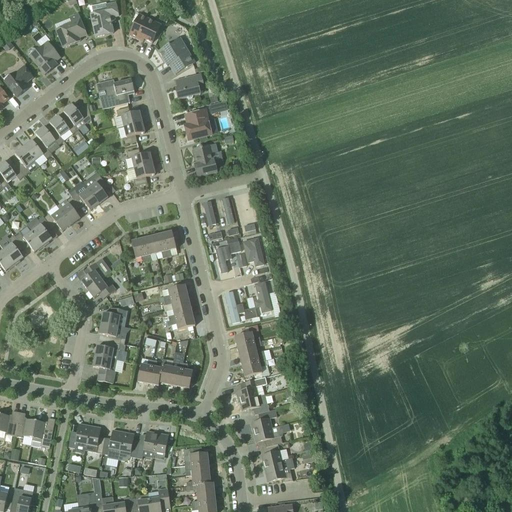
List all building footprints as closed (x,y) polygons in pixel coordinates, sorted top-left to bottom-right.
[(110,19),(118,17),(116,4),(107,6),(106,4),(89,7),(91,16),(96,38),(113,34),(110,19)] [(161,26),(139,16),(137,15),(132,23),(135,24),(129,37),(139,41),(140,38),(152,44),(161,26)] [(79,40),(86,37),(78,16),(70,20),(72,25),(56,32),(64,49),(80,43),(79,40)] [(9,42),(2,48),(6,53),(13,47),(9,42)] [(184,56),(176,43),(159,53),(167,67),(169,66),(176,76),(195,64),(188,53),(184,56)] [(48,44),(37,53),(35,51),(33,49),(31,49),(29,51),(28,54),(29,56),(30,58),(45,77),(57,67),(55,63),(60,59),(48,44)] [(5,83),(17,98),(28,90),(24,85),(33,79),(25,69),(16,75),(16,74),(5,83)] [(186,87),(176,89),(178,101),(187,99),(189,101),(193,100),(193,98),(201,96),(198,87),(203,86),(201,76),(184,80),(186,87)] [(134,92),(131,81),(114,85),(114,82),(109,83),(108,81),(102,82),(97,83),(99,92),(107,91),(110,103),(126,99),(125,94),(134,92)] [(0,112),(3,109),(1,106),(9,100),(0,88),(0,112)] [(216,96),(209,98),(211,105),(218,103),(216,96)] [(70,122),(78,132),(87,125),(91,121),(90,117),(89,110),(84,111),(79,115),(73,106),(70,108),(70,107),(65,111),(66,112),(64,114),(70,122)] [(124,129),(142,124),(142,123),(139,113),(130,115),(129,109),(116,112),(118,118),(121,117),(124,129)] [(206,138),(211,136),(213,134),(214,132),(214,131),(214,129),(213,127),(212,126),(210,125),(208,124),(208,122),(205,112),(186,117),(188,127),(185,127),(189,142),(206,138)] [(56,133),(61,138),(70,132),(73,136),(78,132),(70,122),(65,126),(58,118),(56,119),(55,118),(51,122),(52,123),(50,125),(56,133)] [(125,146),(137,143),(136,137),(145,135),(142,124),(124,129),(127,139),(123,140),(125,146)] [(64,143),(61,138),(56,133),(51,137),(44,129),(42,130),(41,129),(37,133),(38,134),(36,136),(44,146),(47,150),(55,143),(59,147),(64,143)] [(77,133),(73,136),(78,142),(82,139),(77,133)] [(232,137),(225,138),(226,145),(233,144),(232,137)] [(52,156),(47,150),(44,146),(39,150),(32,142),(29,145),(28,144),(23,148),(35,163),(43,156),(47,160),(52,156)] [(210,147),(205,148),(194,151),(197,165),(195,166),(198,179),(217,174),(214,161),(213,161),(212,156),(218,154),(216,146),(210,147)] [(26,170),(35,163),(23,148),(18,152),(18,153),(15,156),(22,164),(17,168),(25,178),(30,174),(26,170)] [(141,157),(139,151),(127,154),(128,160),(132,159),(134,170),(153,165),(152,165),(150,155),(141,157)] [(1,176),(8,184),(16,178),(20,182),(25,178),(17,168),(12,172),(5,163),(3,165),(2,164),(0,165),(0,175),(1,177),(1,176)] [(153,165),(134,170),(137,181),(134,181),(135,188),(147,185),(146,179),(155,176),(153,166),(153,165)] [(63,172),(56,177),(60,182),(67,177),(63,172)] [(108,199),(103,192),(108,188),(97,174),(83,184),(99,206),(100,206),(100,205),(108,199)] [(0,186),(3,190),(9,185),(8,184),(1,176),(1,177),(0,177),(0,186)] [(83,184),(81,182),(68,192),(72,199),(80,209),(85,205),(90,212),(99,206),(83,184)] [(230,193),(236,216),(241,238),(260,234),(261,233),(250,188),(230,193)] [(241,238),(236,216),(230,193),(212,197),(224,243),(232,240),(241,238)] [(195,203),(206,247),(224,243),(212,197),(197,201),(195,203)] [(80,220),(75,212),(80,209),(72,199),(67,203),(69,205),(61,212),(72,227),(72,226),(80,220)] [(44,220),(51,228),(52,230),(57,226),(62,233),(71,227),(72,227),(61,212),(52,218),(49,216),(44,220)] [(33,233),(44,248),(50,244),(49,243),(53,240),(52,240),(46,232),(51,228),(44,220),(43,218),(38,222),(41,226),(33,233)] [(22,247),(23,249),(28,245),(34,253),(34,254),(38,251),(39,253),(44,248),(33,233),(24,240),(21,235),(16,239),(22,247)] [(172,233),(162,236),(168,259),(172,258),(170,252),(176,250),(172,233)] [(235,253),(241,278),(269,271),(260,234),(241,238),(232,240),(233,243),(233,244),(235,253)] [(162,236),(152,238),(156,255),(162,254),(163,260),(168,259),(162,236)] [(17,251),(22,247),(16,239),(14,237),(9,241),(7,238),(0,243),(0,246),(4,252),(15,267),(21,263),(20,262),(24,259),(23,259),(17,251)] [(156,255),(152,238),(142,241),(148,264),(152,263),(151,257),(156,255)] [(233,244),(233,243),(232,240),(224,243),(206,247),(214,281),(216,282),(218,282),(220,282),(221,282),(241,278),(235,253),(233,244)] [(143,265),(148,264),(142,241),(132,243),(136,260),(142,259),(143,265)] [(5,273),(9,270),(10,271),(15,267),(4,252),(0,254),(0,265),(5,272),(5,273)] [(103,260),(96,265),(86,272),(90,277),(81,283),(88,292),(101,281),(106,278),(113,273),(103,260)] [(172,282),(171,275),(163,277),(165,284),(172,282)] [(101,281),(88,292),(94,300),(103,294),(106,299),(116,292),(112,287),(108,290),(101,281)] [(266,285),(256,287),(259,303),(255,304),(257,311),(261,310),(262,316),(273,313),(266,285)] [(185,287),(168,291),(162,292),(163,298),(164,302),(164,303),(188,297),(185,287)] [(134,296),(135,303),(144,301),(142,294),(138,295),(134,296)] [(241,324),(233,294),(225,296),(233,326),(241,324)] [(190,307),(188,297),(164,303),(166,307),(172,306),(173,311),(190,307)] [(174,317),(168,318),(169,322),(193,317),(190,307),(173,311),(174,317)] [(104,315),(101,325),(123,330),(126,319),(127,313),(115,311),(114,316),(104,315)] [(169,322),(171,327),(177,326),(178,332),(195,327),(193,317),(169,322)] [(110,338),(108,344),(124,347),(126,336),(122,334),(123,330),(101,325),(99,336),(110,338)] [(252,334),(235,338),(237,349),(261,343),(260,339),(254,340),(252,334)] [(157,342),(146,339),(145,345),(155,348),(157,342)] [(261,343),(237,349),(240,359),(257,355),(256,349),(262,347),(266,346),(266,342),(261,343)] [(126,347),(124,347),(108,344),(107,349),(97,347),(95,358),(117,362),(119,352),(125,353),(126,347)] [(257,355),(240,359),(242,369),(266,363),(264,359),(258,360),(257,355)] [(93,369),(103,371),(102,376),(99,376),(98,383),(113,386),(115,373),(117,362),(95,358),(93,369)] [(138,383),(148,385),(153,362),(148,361),(147,367),(141,366),(138,383)] [(158,384),(159,384),(169,386),(172,369),(166,368),(168,362),(163,361),(162,364),(158,384)] [(159,387),(159,384),(158,384),(162,364),(153,362),(148,385),(159,387)] [(173,363),(172,369),(169,386),(179,388),(184,365),(173,363)] [(266,363),(242,369),(245,379),(261,375),(262,375),(261,369),(267,367),(266,363)] [(184,365),(179,388),(189,390),(193,373),(187,372),(188,366),(184,365)] [(245,379),(246,384),(263,380),(261,375),(245,379)] [(240,403),(258,398),(265,397),(262,387),(266,386),(265,379),(263,380),(246,384),(245,384),(247,391),(237,393),(240,403)] [(269,413),(265,397),(258,398),(240,403),(242,413),(253,410),(255,416),(269,413)] [(251,424),(254,435),(272,430),(270,421),(277,419),(276,412),(258,416),(260,422),(251,424)] [(5,436),(15,438),(19,414),(13,413),(12,418),(0,416),(0,417),(0,438),(5,439),(5,436)] [(33,439),(36,423),(25,420),(26,415),(19,414),(15,438),(24,440),(24,438),(33,439)] [(48,425),(36,423),(33,439),(31,448),(39,449),(40,448),(50,450),(55,421),(49,420),(48,425)] [(76,444),(87,446),(90,428),(79,426),(77,434),(72,433),(68,449),(75,450),(76,444)] [(85,453),(102,456),(105,440),(99,439),(101,430),(90,428),(87,446),(85,453)] [(282,428),(272,430),(254,435),(256,445),(265,443),(266,449),(283,445),(281,438),(283,434),(282,428)] [(119,459),(120,453),(124,434),(113,432),(111,441),(105,440),(102,456),(108,457),(119,459)] [(142,461),(143,452),(154,454),(158,435),(147,433),(145,443),(139,442),(136,460),(142,461)] [(119,459),(127,460),(130,459),(131,459),(136,460),(139,442),(134,441),(134,436),(124,434),(120,453),(119,459)] [(158,435),(154,454),(165,456),(169,437),(158,435)] [(303,446),(305,456),(313,454),(311,444),(303,446)] [(183,451),(185,468),(209,465),(207,455),(202,455),(202,449),(183,451)] [(10,460),(18,462),(19,454),(12,452),(10,460)] [(261,457),(264,467),(282,463),(280,453),(261,457)] [(312,455),(302,457),(304,465),(314,463),(312,455)] [(37,466),(44,467),(45,460),(39,459),(37,466)] [(166,470),(165,460),(153,460),(153,470),(166,470)] [(264,467),(266,477),(268,484),(282,480),(283,483),(293,482),(290,473),(286,474),(285,473),(282,463),(264,467)] [(210,476),(209,465),(185,468),(185,473),(191,472),(192,477),(192,478),(210,476)] [(22,467),(20,474),(28,476),(30,469),(22,467)] [(192,483),(187,484),(187,488),(190,488),(211,486),(211,485),(210,476),(192,478),(192,477),(192,483)] [(119,489),(128,489),(128,479),(119,479),(119,489)] [(211,486),(190,488),(191,492),(197,492),(197,497),(215,496),(214,485),(211,485),(211,486)] [(161,511),(170,509),(171,509),(168,491),(158,492),(159,500),(149,501),(150,511),(161,511)] [(10,511),(12,505),(6,503),(8,496),(0,494),(0,511),(4,511),(4,510),(10,511)] [(102,499),(101,494),(95,496),(97,511),(114,511),(114,506),(113,497),(102,499)] [(79,511),(97,511),(95,496),(94,495),(77,497),(79,511)] [(150,511),(149,501),(148,496),(131,499),(132,511),(150,511)] [(216,506),(215,496),(197,497),(198,503),(192,504),(192,508),(216,506)] [(10,511),(28,511),(31,501),(14,497),(12,505),(10,511)] [(132,511),(131,499),(124,500),(125,505),(114,506),(114,511),(132,511)] [(315,511),(323,510),(322,503),(314,504),(315,511)]
